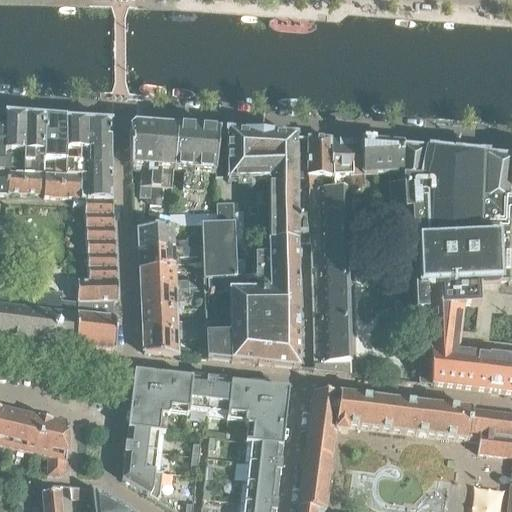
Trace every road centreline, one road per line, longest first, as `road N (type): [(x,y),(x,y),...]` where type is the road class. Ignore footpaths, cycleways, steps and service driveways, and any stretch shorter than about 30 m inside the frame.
road 1 (residential): [(119,114),(511,147)]
road 2 (residential): [(511,407),(127,360)]
road 3 (residential): [(127,360),(119,114)]
road 4 (residential): [(153,511),(110,484),(127,360)]
road 5 (residential): [(127,360),(0,343)]
